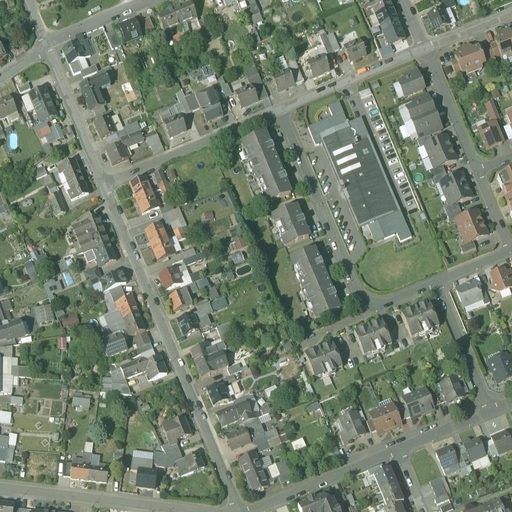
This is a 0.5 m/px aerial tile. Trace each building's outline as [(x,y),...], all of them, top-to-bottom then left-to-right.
[(250,19),(243,0),(236,3),(240,12),(241,12),(245,21),(250,19)] [(253,1),(251,2),(249,0),(243,0),(250,19),(259,15),(257,11),(258,10),(256,5),(255,5),(253,1)] [(387,0),(371,7),(375,17),(392,10),(387,0)] [(452,0),(438,6),(441,11),(442,11),(443,13),(455,8),(452,0)] [(190,4),(174,11),(180,26),(185,24),(197,20),(190,4)] [(392,10),(375,17),(380,27),(396,21),(392,10)] [(174,11),(157,18),(164,33),(180,26),(174,11)] [(441,11),(427,17),(431,26),(432,26),(435,33),(449,27),(443,13),(442,11),(441,11)] [(134,21),(118,28),(125,44),(141,37),(134,21)] [(204,21),(198,23),(203,37),(210,35),(204,21)] [(396,21),(380,27),(384,37),(400,31),(396,21)] [(192,41),(185,24),(180,26),(183,34),(187,43),(192,41)] [(400,31),(384,37),(388,48),(405,41),(400,31)] [(114,33),(106,37),(112,50),(120,47),(114,33)] [(256,33),(249,36),(253,46),(260,43),(256,33)] [(183,34),(173,39),(177,48),(187,43),(183,34)] [(501,37),(500,41),(495,43),(496,46),(500,57),(501,60),(505,58),(507,61),(511,58),(511,53),(504,34),(500,35),(501,37)] [(325,35),(319,37),(322,45),(328,42),(326,38),(325,35)] [(80,37),(71,41),(73,47),(78,45),(83,43),(80,37)] [(375,40),(377,48),(385,47),(383,39),(375,40)] [(334,40),(328,42),(333,54),(339,51),(334,40)] [(328,42),(322,45),(327,56),(333,54),(328,42)] [(359,42),(343,49),(349,64),(366,57),(359,42)] [(83,43),(78,45),(73,47),(63,51),(69,66),(78,63),(90,57),(84,43),(83,43)] [(496,46),(490,48),(494,59),(500,57),(496,46)] [(490,48),(478,53),(483,64),(494,59),(490,48)] [(477,50),(471,52),(469,51),(468,49),(464,50),(474,74),(481,71),(480,68),(484,66),(478,53),(477,50)] [(474,74),(464,50),(460,52),(461,54),(460,57),(454,59),(456,62),(460,73),(461,76),(465,74),(467,77),(474,74)] [(323,57),(306,64),(312,79),(329,72),(323,57)] [(505,58),(501,60),(505,68),(511,65),(511,58),(507,61),(505,58)] [(283,59),(276,62),(280,72),(284,71),(285,73),(288,72),(284,64),(285,64),(283,59)] [(303,83),(293,60),(285,64),(284,64),(288,72),(294,87),(303,83)] [(456,62),(450,64),(455,75),(460,73),(456,62)] [(78,63),(69,66),(73,77),(81,74),(82,73),(78,63)] [(94,67),(82,73),(81,74),(83,80),(97,74),(94,67)] [(97,74),(99,79),(106,77),(107,80),(113,78),(110,69),(97,74)] [(254,70),(245,74),(249,83),(254,81),(256,86),(260,84),(254,70)] [(285,73),(271,79),(277,94),(294,87),(288,72),(285,73)] [(416,72),(402,77),(404,83),(418,77),(416,72)] [(99,79),(95,81),(98,88),(95,89),(96,92),(109,86),(107,80),(106,77),(99,79)] [(404,83),(397,86),(403,100),(424,91),(418,77),(404,83)] [(95,81),(80,88),(86,104),(99,99),(96,92),(95,89),(98,88),(95,81)] [(27,85),(17,90),(19,95),(30,91),(27,85)] [(227,85),(221,88),(225,99),(231,96),(227,85)] [(242,91),(240,86),(232,89),(234,94),(241,110),(257,103),(253,92),(251,87),(242,91)] [(263,87),(257,90),(262,101),(267,98),(263,87)] [(44,90),(28,96),(34,111),(50,104),(44,90)] [(257,90),(253,92),(257,103),(262,101),(257,90)] [(369,90),(358,94),(361,100),(371,96),(369,90)] [(195,98),(199,109),(216,102),(211,91),(195,98)] [(194,95),(184,99),(190,114),(200,110),(199,109),(195,98),(194,95)] [(425,97),(411,102),(413,108),(427,102),(425,97)] [(9,98),(0,102),(0,120),(16,113),(9,98)] [(99,99),(86,104),(90,113),(93,112),(103,108),(99,99)] [(180,105),(174,108),(177,116),(178,116),(179,117),(180,118),(190,114),(184,99),(178,102),(180,105)] [(216,102),(199,109),(200,110),(206,124),(223,117),(216,102)] [(413,108),(406,111),(411,123),(434,114),(428,102),(413,108)] [(50,104),(34,111),(40,125),(56,119),(50,104)] [(360,120),(348,125),(347,123),(346,124),(343,115),(338,104),(328,109),(333,119),(308,129),(312,138),(311,138),(315,147),(322,144),(338,184),(358,230),(376,222),(384,240),(396,235),(400,243),(411,239),(385,179),(360,120)] [(499,121),(493,105),(485,108),(492,124),(499,121)] [(103,108),(93,112),(95,118),(106,113),(103,108)] [(168,113),(160,117),(163,124),(171,121),(168,113)] [(434,114),(411,123),(417,136),(420,135),(438,127),(439,127),(434,114)] [(115,117),(109,120),(115,135),(121,132),(115,117)] [(171,121),(163,124),(169,139),(186,133),(180,118),(179,117),(171,121)] [(100,123),(94,125),(97,134),(98,134),(101,141),(116,135),(115,135),(109,120),(109,119),(100,123)] [(484,122),(475,126),(478,133),(487,130),(484,122)] [(54,140),(71,134),(69,127),(59,131),(57,125),(49,128),(54,140)] [(438,127),(420,135),(422,141),(429,138),(441,134),(438,127)] [(478,133),(486,152),(502,145),(494,127),(487,130),(478,133)] [(36,133),(39,140),(51,135),(48,128),(36,133)] [(121,132),(115,135),(116,135),(118,141),(119,141),(127,137),(125,131),(121,132)] [(139,132),(127,137),(119,141),(122,146),(122,145),(124,150),(143,142),(139,132)] [(265,135),(241,145),(266,205),(290,195),(285,183),(286,182),(284,177),(283,177),(272,152),(273,152),(271,146),(270,147),(265,135)] [(157,136),(146,141),(149,149),(151,148),(160,144),(157,136)] [(422,141),(417,144),(419,151),(424,149),(424,148),(432,145),(429,138),(422,141)] [(432,145),(424,148),(424,149),(429,160),(451,151),(446,139),(432,145)] [(160,144),(151,148),(154,157),(164,153),(160,144)] [(122,146),(106,153),(112,167),(128,160),(124,150),(122,145),(122,146)] [(451,151),(429,160),(434,172),(442,169),(456,163),(451,151)] [(74,162),(58,169),(61,176),(64,175),(67,185),(81,179),(74,162)] [(44,169),(33,174),(36,181),(47,176),(44,169)] [(442,169),(434,172),(429,174),(432,180),(445,175),(442,169)] [(161,172),(153,175),(160,191),(168,187),(161,172)] [(511,173),(498,180),(507,202),(505,202),(511,218),(511,173)] [(148,186),(156,183),(153,174),(145,177),(148,186)] [(445,175),(432,180),(435,187),(439,186),(439,185),(447,182),(445,175)] [(447,182),(439,185),(439,186),(444,197),(466,188),(461,176),(447,182)] [(81,179),(67,185),(71,194),(69,195),(72,202),(88,195),(81,179)] [(145,179),(129,185),(136,201),(151,194),(145,179)] [(55,184),(47,188),(49,192),(55,190),(57,189),(55,184)] [(168,187),(160,191),(162,196),(170,193),(168,187)] [(466,188),(444,197),(449,209),(457,206),(471,200),(466,188)] [(63,208),(55,190),(49,192),(51,198),(48,199),(54,212),(63,208)] [(151,194),(136,201),(142,216),(160,209),(157,202),(155,203),(151,194)] [(197,208),(213,202),(211,196),(195,202),(197,208)] [(171,206),(160,211),(162,217),(173,212),(171,206)] [(449,209),(444,211),(446,218),(459,213),(457,206),(449,209)] [(63,208),(54,212),(56,218),(66,214),(63,208)] [(296,208),(272,218),(276,227),(279,225),(281,231),(278,232),(279,233),(282,232),(284,238),(281,239),(285,248),(308,238),(303,226),(304,225),(302,220),(301,220),(296,208)] [(173,212),(162,217),(165,224),(168,223),(170,225),(183,220),(179,210),(173,212)] [(459,213),(446,218),(450,226),(455,223),(462,220),(459,213)] [(89,214),(71,227),(73,231),(87,225),(86,222),(89,220),(89,221),(92,219),(89,214)] [(462,220),(455,223),(460,235),(482,226),(477,214),(462,220)] [(99,221),(95,222),(92,219),(89,221),(89,220),(86,222),(87,225),(73,231),(83,256),(95,251),(109,245),(99,221)] [(183,220),(170,225),(174,233),(181,230),(187,228),(183,220)] [(160,226),(145,233),(151,248),(167,242),(160,226)] [(482,226),(460,235),(465,246),(465,247),(472,244),(487,238),(482,226)] [(181,230),(174,233),(176,238),(183,235),(181,230)] [(183,235),(176,238),(178,243),(185,240),(183,235)] [(170,250),(167,242),(151,248),(158,264),(175,256),(172,249),(170,250)] [(472,244),(465,247),(465,246),(459,249),(463,256),(475,251),(472,244)] [(109,245),(95,251),(102,268),(116,262),(109,245)] [(193,250),(183,254),(185,261),(196,257),(193,250)] [(314,251),(290,261),(303,291),(327,281),(321,269),(322,268),(320,263),(319,263),(314,251)] [(31,255),(39,270),(50,264),(46,256),(40,258),(37,252),(31,255)] [(241,253),(231,257),(234,265),(244,261),(241,253)] [(185,261),(182,262),(184,268),(202,261),(199,255),(196,257),(185,261)] [(63,260),(56,263),(61,273),(68,270),(63,260)] [(38,274),(32,263),(24,267),(30,278),(33,282),(38,280),(38,274)] [(96,270),(84,275),(86,281),(99,276),(96,270)] [(193,285),(187,272),(180,275),(178,270),(175,271),(181,286),(180,287),(182,290),(193,285)] [(181,286),(175,271),(159,278),(165,293),(180,287),(181,286)] [(497,274),(490,277),(493,285),(491,291),(499,295),(511,290),(504,274),(504,272),(500,274),(497,275),(497,274)] [(121,274),(99,283),(104,294),(126,285),(121,274)] [(197,275),(190,277),(192,283),(199,280),(197,275)] [(99,276),(86,281),(89,287),(101,282),(99,276)] [(44,288),(48,297),(63,291),(60,284),(57,285),(55,280),(44,288)] [(327,281),(303,291),(315,321),(339,311),(334,299),(335,299),(333,293),(332,294),(327,281)] [(193,285),(182,290),(183,293),(187,303),(190,301),(188,297),(197,294),(198,294),(199,294),(194,284),(193,285)] [(474,284),(456,291),(460,303),(461,304),(462,305),(463,305),(465,305),(466,305),(473,302),(474,305),(482,302),(478,292),(474,284)] [(489,305),(483,290),(478,292),(482,302),(484,307),(489,305)] [(183,293),(168,299),(174,314),(182,310),(183,312),(187,310),(186,309),(192,306),(190,301),(187,303),(183,293)] [(123,295),(112,300),(114,305),(117,304),(126,300),(123,295)] [(126,300),(117,304),(120,311),(124,321),(138,315),(131,298),(126,300)] [(206,301),(195,305),(197,310),(207,306),(209,305),(206,301)] [(428,305),(401,316),(411,340),(423,335),(424,338),(427,337),(426,334),(439,329),(428,305)] [(52,306),(36,309),(39,325),(55,322),(52,306)] [(207,306),(197,310),(200,318),(210,314),(207,306)] [(7,313),(0,315),(0,325),(10,322),(7,313)] [(138,315),(124,321),(131,338),(145,332),(138,315)] [(192,316),(178,322),(184,337),(198,331),(192,316)] [(77,318),(63,321),(65,328),(79,325),(77,318)] [(124,321),(102,330),(107,343),(102,345),(108,360),(127,352),(124,345),(129,343),(127,339),(131,338),(124,321)] [(381,322),(354,334),(363,358),(376,353),(377,356),(380,354),(379,351),(391,346),(381,322)] [(20,325),(9,328),(10,330),(0,333),(0,343),(6,341),(6,342),(13,340),(13,341),(24,337),(20,325)] [(228,325),(216,329),(223,346),(226,352),(231,350),(228,341),(234,339),(228,325)] [(146,335),(134,340),(138,350),(150,345),(146,335)] [(67,351),(66,339),(59,340),(60,351),(67,351)] [(150,345),(138,350),(140,356),(153,351),(150,345)] [(332,345),(304,357),(314,380),(326,375),(328,378),(331,377),(330,374),(342,369),(332,345)] [(207,346),(190,353),(195,365),(212,358),(209,352),(207,346)] [(223,346),(209,352),(212,358),(221,354),(226,352),(223,346)] [(12,348),(0,349),(0,356),(12,357),(12,348)] [(212,358),(195,365),(201,379),(227,368),(221,354),(212,358)] [(505,358),(488,365),(490,370),(489,372),(491,376),(493,377),(497,386),(511,379),(511,376),(506,361),(505,358)] [(131,366),(120,370),(120,371),(124,381),(147,372),(151,382),(167,376),(160,359),(144,366),(143,361),(131,366)] [(129,361),(115,366),(117,372),(120,371),(120,370),(131,366),(129,361)] [(238,365),(226,370),(229,378),(233,376),(241,373),(238,365)] [(229,378),(223,380),(225,386),(229,385),(228,384),(235,381),(233,376),(229,378)] [(111,392),(111,379),(102,379),(101,392),(111,392)] [(456,380),(442,386),(444,391),(442,392),(448,405),(463,399),(462,396),(457,383),(456,380)] [(235,381),(228,384),(229,385),(233,396),(240,393),(235,381)] [(468,394),(462,381),(457,383),(462,396),(468,394)] [(127,388),(112,386),(111,395),(131,398),(127,388)] [(221,386),(207,392),(213,408),(228,402),(229,405),(232,403),(231,399),(230,399),(228,396),(226,397),(221,386)] [(427,397),(425,391),(413,396),(422,417),(433,412),(432,409),(427,397)] [(251,395),(235,402),(237,408),(245,404),(253,401),(251,395)] [(438,407),(433,395),(427,397),(432,409),(438,407)] [(413,396),(402,400),(405,407),(410,419),(411,421),(422,417),(413,396)] [(89,408),(89,400),(72,399),(71,407),(89,408)] [(307,414),(319,410),(317,403),(304,408),(307,414)] [(237,408),(233,410),(233,409),(215,416),(221,429),(237,423),(239,427),(242,426),(252,422),(249,416),(245,404),(237,408)] [(394,411),(392,407),(381,411),(389,432),(401,427),(399,423),(394,411)] [(410,419),(405,407),(400,409),(405,421),(410,419)] [(260,411),(262,417),(268,415),(266,409),(260,411)] [(405,421),(400,409),(394,411),(399,423),(405,421)] [(381,411),(369,416),(371,422),(376,433),(378,437),(389,432),(381,411)] [(10,415),(0,413),(0,424),(9,426),(10,415)] [(255,414),(249,416),(252,422),(256,420),(257,420),(258,420),(255,414)] [(355,415),(337,422),(342,435),(345,434),(349,442),(350,442),(364,436),(355,415)] [(183,420),(161,429),(168,445),(169,449),(176,446),(175,444),(190,437),(183,420)] [(252,422),(242,426),(244,431),(249,444),(255,447),(256,448),(266,443),(277,438),(274,431),(263,435),(260,430),(257,420),(256,420),(252,422)] [(371,422),(366,424),(371,435),(376,433),(371,422)] [(244,431),(225,439),(230,452),(249,444),(244,431)] [(342,435),(340,436),(344,447),(351,444),(350,442),(349,442),(345,434),(342,435)] [(505,434),(490,440),(493,446),(497,456),(511,450),(507,438),(505,434)] [(8,440),(0,438),(0,449),(7,450),(7,446),(8,440)] [(302,439),(291,444),(295,453),(305,448),(302,439)] [(478,441),(462,448),(469,464),(477,461),(484,458),(479,445),(478,441)] [(339,456),(334,442),(327,445),(329,450),(333,459),(339,456)] [(487,449),(485,442),(479,445),(484,458),(485,459),(490,456),(487,449)] [(266,443),(256,448),(258,454),(268,450),(266,443)] [(168,445),(160,448),(164,455),(165,456),(178,451),(176,446),(169,449),(168,445)] [(493,446),(487,449),(490,456),(492,459),(497,456),(493,446)] [(469,464),(462,448),(457,450),(458,454),(462,463),(465,470),(471,467),(469,464)] [(450,449),(435,455),(441,471),(456,465),(452,456),(450,449)] [(329,450),(321,453),(325,462),(333,459),(329,450)] [(178,451),(165,456),(164,464),(169,466),(171,466),(176,464),(182,462),(178,451)] [(164,455),(153,454),(152,467),(156,467),(156,469),(164,470),(164,464),(165,456),(164,455)] [(458,454),(452,456),(456,465),(456,466),(462,463),(458,454)] [(82,462),(73,461),(72,465),(71,479),(70,480),(88,483),(90,469),(92,456),(83,455),(82,462)] [(197,455),(183,461),(189,476),(203,470),(197,455)] [(253,455),(237,462),(244,479),(260,472),(253,455)] [(484,458),(477,461),(481,469),(488,466),(485,459),(484,458)] [(182,462),(176,464),(182,479),(189,476),(183,461),(182,462)] [(282,463),(260,472),(266,485),(270,483),(271,484),(277,478),(280,486),(291,481),(288,473),(287,473),(282,463)] [(72,465),(65,464),(64,478),(71,479),(72,465)] [(98,470),(90,469),(88,483),(106,485),(109,467),(98,466),(98,470)] [(381,467),(366,473),(368,479),(372,477),(383,472),(381,467)] [(130,477),(139,479),(140,474),(141,474),(141,470),(131,468),(130,477)] [(147,471),(141,470),(141,474),(140,474),(139,479),(138,490),(154,492),(156,476),(147,475),(147,471)] [(383,472),(372,477),(375,485),(391,479),(387,470),(383,472)] [(260,472),(244,479),(251,495),(267,489),(266,485),(260,472)] [(391,479),(375,485),(379,493),(394,487),(391,479)] [(438,480),(429,484),(431,489),(441,485),(438,480)] [(441,485),(431,489),(433,495),(443,491),(441,485)] [(394,487),(379,493),(382,502),(398,496),(394,487)] [(443,491),(433,495),(436,500),(445,496),(443,491)] [(398,496),(382,502),(386,510),(399,505),(401,504),(398,496)] [(436,500),(433,501),(435,507),(448,502),(445,496),(436,500)] [(324,497),(316,500),(314,500),(306,503),(305,505),(297,508),(298,511),(338,511),(338,510),(336,509),(332,500),(330,501),(325,499),(324,497)] [(502,511),(498,503),(490,506),(492,511),(502,511)]
